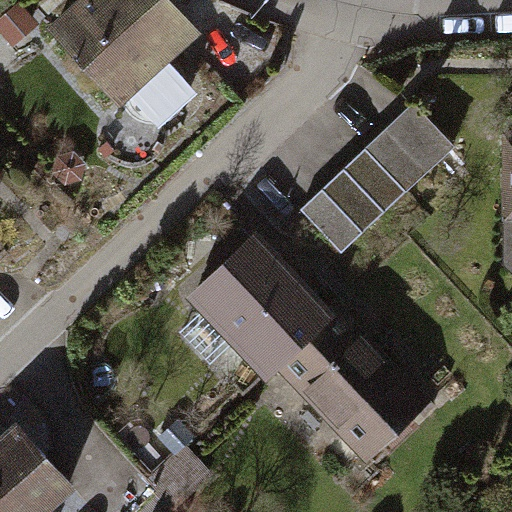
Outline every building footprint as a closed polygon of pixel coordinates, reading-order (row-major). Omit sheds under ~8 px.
[(177,0),(79,0),(49,29),(123,108),(206,31),(177,0)] [(21,1),(0,19),(0,30),(15,47),(41,24),(21,1)] [(412,101),(299,209),(342,254),(455,146),(412,101)] [(511,131),(503,132),(502,265),(511,273),(511,131)] [(255,229),(183,297),(263,382),(276,369),(364,463),(430,401),(335,300),(327,307),(255,229)] [(196,436),(179,419),(158,439),(175,456),(186,446),(196,436)] [(20,420),(0,438),(0,511),(52,511),(81,486),(20,420)] [(335,511),(263,421),(221,454),(267,511),(335,511)] [(159,463),(144,446),(131,458),(146,475),(159,463)] [(186,446),(175,456),(147,482),(157,492),(134,511),(187,511),(218,478),(186,446)]
